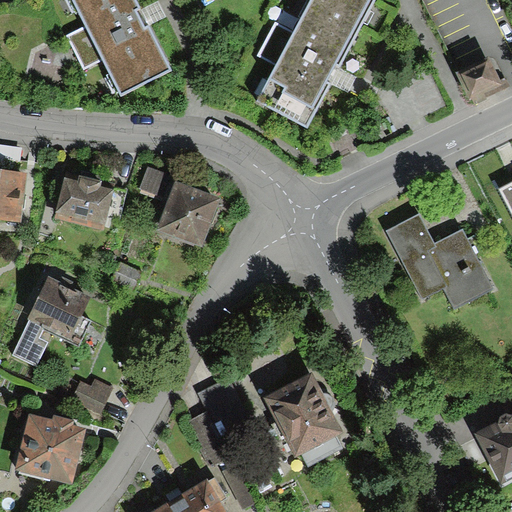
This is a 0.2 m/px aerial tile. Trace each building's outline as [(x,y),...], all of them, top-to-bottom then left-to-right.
[(74,0),(88,25),(68,36),(83,68),(103,59),(120,93),(170,68),(143,17),(134,0),(74,0)] [(310,0),(297,28),(278,18),(260,52),(278,63),(259,97),(309,125),(336,76),(375,0),(310,0)] [(495,61),(464,76),(479,107),(510,92),(495,61)] [(27,174),(0,169),(0,218),(20,221),(27,174)] [(511,175),(497,183),(511,214),(511,175)] [(107,194),(65,185),(58,218),(100,227),(107,194)] [(222,204),(177,190),(161,241),(205,255),(222,204)] [(463,234),(433,248),(417,213),(379,231),(412,302),(450,285),(461,307),(492,292),(463,234)] [(134,288),(138,273),(113,265),(108,280),(134,288)] [(90,318),(80,314),(90,291),(48,273),(15,352),(36,361),(48,333),(79,345),(90,318)] [(307,379),(262,403),(296,465),(340,440),(307,379)] [(113,395),(85,382),(76,403),(104,415),(113,395)] [(245,425),(226,383),(198,395),(217,438),(245,425)] [(85,422),(28,409),(14,473),(71,485),(85,422)] [(203,415),(185,422),(204,466),(221,458),(203,415)] [(511,417),(468,438),(490,486),(511,475),(511,417)] [(255,502),(234,465),(223,471),(243,508),(255,502)] [(208,480),(186,493),(197,511),(226,511),(219,500),(226,496),(217,481),(211,484),(208,480)] [(197,511),(186,493),(161,507),(163,511),(197,511)]
